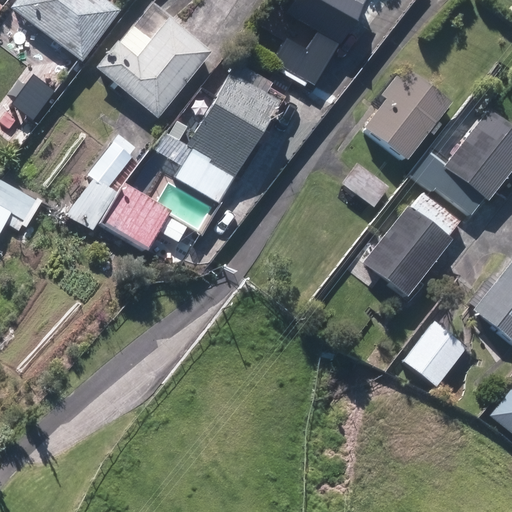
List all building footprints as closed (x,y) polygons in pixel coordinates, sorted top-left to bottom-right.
[(17,0),(9,11),(81,65),(118,14),(99,0),(17,0)] [(291,0),(284,14),(315,32),(303,52),(290,45),(276,67),(304,83),(329,42),(334,44),(359,0),(291,0)] [(115,45),(95,70),(155,118),(206,54),(173,28),(176,24),(151,5),(118,47),(115,45)] [(173,179),(217,205),(277,106),(263,97),(268,89),(234,68),(190,141),(195,144),(173,179)] [(362,127),(398,154),(440,100),(405,73),(399,81),(394,77),(380,96),(384,99),(362,127)] [(511,131),(484,109),(440,165),(442,167),(429,183),(464,211),(478,194),(480,197),(511,156),(511,131)] [(153,153),(172,163),(181,146),(163,135),(153,153)] [(63,218),(89,231),(116,196),(114,193),(136,164),(128,158),(133,151),(116,138),(85,178),(91,183),(63,218)] [(0,176),(17,151),(0,139),(0,176)] [(340,182),(369,205),(385,186),(356,162),(340,182)] [(0,231),(4,224),(18,232),(21,226),(27,229),(40,205),(0,183),(0,231)] [(104,229),(147,253),(158,234),(177,245),(185,229),(167,219),(170,214),(126,189),(104,229)] [(400,208),(360,260),(399,291),(440,237),(437,235),(451,218),(419,193),(406,212),(400,208)] [(511,254),(470,309),(507,338),(511,331),(511,254)] [(398,356),(431,382),(462,342),(429,316),(398,356)] [(367,359),(380,371),(391,359),(378,346),(367,359)] [(511,375),(483,412),(511,435),(511,375)]
